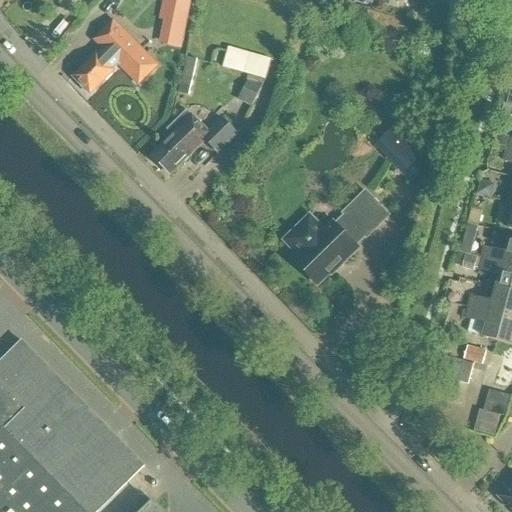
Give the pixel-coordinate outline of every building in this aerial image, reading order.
[(163,0),(159,20),(186,26),(191,0),(163,0)] [(156,66),(114,24),(101,37),(109,45),(98,56),(97,55),(74,78),(90,95),(114,72),(113,71),(120,65),(138,83),(156,66)] [(265,80),(271,61),(228,48),(222,68),(265,80)] [(189,96),(197,61),(186,58),(178,94),(189,96)] [(247,82),(238,101),(252,108),(261,89),(247,82)] [(173,137),(152,157),(170,175),(205,141),(218,154),(237,135),(221,119),(207,133),(187,112),(168,131),(173,137)] [(434,161),(399,125),(380,143),(416,179),(434,161)] [(437,137),(431,157),(445,161),(450,141),(437,137)] [(286,241),(301,257),(295,262),(317,285),(340,263),(342,265),(358,249),(350,241),(360,231),(366,237),(388,217),(365,194),(344,214),(346,216),(336,226),(334,224),(325,233),(310,218),(286,241)] [(511,267),(511,240),(509,240),(505,253),(484,247),(481,259),(511,267)] [(511,267),(481,259),(478,270),(499,276),(496,290),(511,293),(511,267)] [(511,293),(496,290),(492,302),(471,296),(468,308),(511,320),(511,293)] [(511,320),(468,308),(465,319),(486,325),(483,338),(511,346),(511,320)] [(0,511),(99,511),(145,467),(23,343),(0,364),(0,511)] [(467,347),(463,361),(483,366),(486,352),(467,347)] [(453,359),(442,356),(436,376),(447,380),(453,359)] [(463,362),(453,359),(447,380),(457,382),(463,362)] [(474,365),(463,362),(457,382),(468,386),(474,365)] [(489,369),(474,365),(468,386),(483,390),(489,369)] [(486,402),(507,408),(510,397),(489,391),(486,402)] [(507,408),(486,402),(483,412),(499,417),(504,418),(507,408)] [(499,417),(483,412),(479,411),(476,421),(496,427),(499,417)] [(496,427),(476,421),(473,432),(494,437),(496,427)] [(511,510),(511,483),(499,498),(511,510)]
